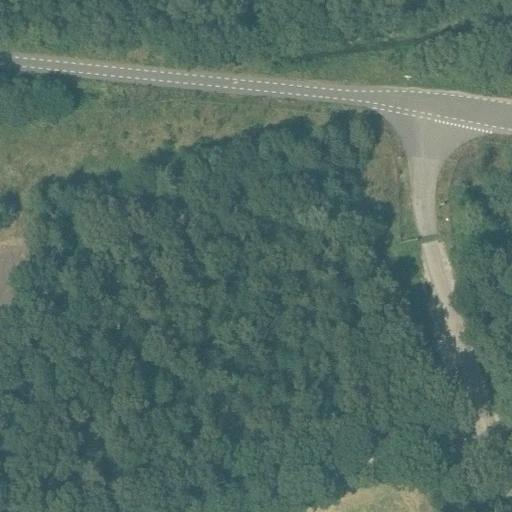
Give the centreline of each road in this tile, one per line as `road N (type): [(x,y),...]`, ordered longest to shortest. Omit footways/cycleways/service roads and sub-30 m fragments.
road 1 (unclassified): [(435,106),(0,61)]
road 2 (unclassified): [(511,496),(429,239),(435,106)]
road 3 (track): [(511,429),(464,431),(203,511)]
